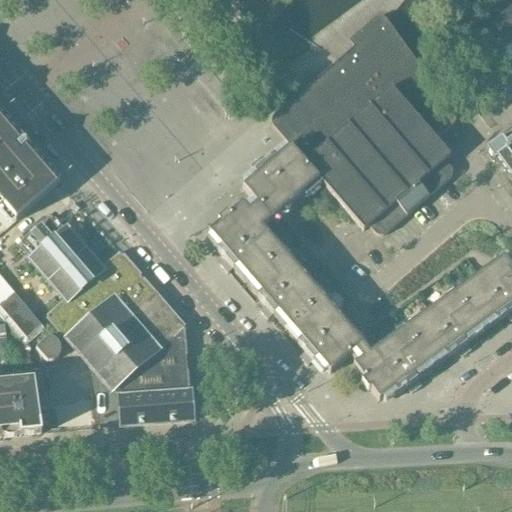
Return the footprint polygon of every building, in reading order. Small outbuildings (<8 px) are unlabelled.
[(174,80),(197,62),(153,5),(130,23),(174,80)] [(511,47),(511,8),(476,35),(492,58),(510,45),(511,47)] [(272,129),(289,149),(318,182),(362,233),(367,229),(374,236),(375,237),(376,238),(377,238),(378,238),(381,238),(382,238),(385,237),(449,181),(450,180),(451,179),(451,178),(451,177),(451,175),(451,174),(451,173),(450,172),(450,170),(444,163),(449,159),(435,142),(453,126),(454,125),(454,124),(455,123),(455,121),(455,120),(455,119),(454,117),(386,23),(385,22),(384,21),(383,20),(382,20),(380,19),(379,19),(378,19),(376,20),(375,20),(374,21),(348,43),(353,49),(338,62),(317,80),(273,118),(272,119),(272,120),(271,121),(271,122),(271,123),(270,124),(271,125),(271,126),(271,127),(272,129)] [(4,123),(0,125),(0,151),(17,137),(4,123)] [(211,145),(227,162),(251,141),(235,124),(211,145)] [(0,184),(33,156),(17,137),(0,151),(0,184)] [(511,184),(511,139),(505,144),(500,138),(493,143),(494,144),(485,150),(494,162),(495,161),(511,184)] [(271,223),(287,209),(318,182),(289,149),(274,162),(271,158),(263,165),(258,160),(249,168),(257,177),(241,190),(251,201),(243,209),(262,231),(271,223)] [(33,156),(0,184),(0,203),(3,208),(46,171),(33,156)] [(46,171),(3,208),(17,223),(59,186),(46,171)] [(280,255),(262,231),(243,209),(241,207),(227,219),(225,216),(217,223),(219,226),(208,235),(221,251),(217,254),(224,262),(219,267),(226,276),(236,268),(249,283),(280,255)] [(42,220),(21,238),(25,242),(19,247),(32,261),(29,263),(64,304),(101,272),(66,231),(63,234),(51,220),(46,224),(42,220)] [(322,300),(280,255),(249,283),(261,297),(257,301),(264,309),(259,313),(267,322),(276,314),(289,329),(322,300)] [(62,338),(136,275),(120,256),(101,272),(64,304),(46,320),(62,338)] [(511,272),(501,257),(452,294),(478,332),(494,320),(497,324),(506,318),(510,324),(511,322),(511,272)] [(189,395),(184,331),(136,275),(62,338),(110,395),(112,393),(118,400),(154,397),(189,395)] [(4,285),(0,287),(0,308),(14,297),(4,285)] [(463,343),(478,332),(452,294),(402,330),(428,368),(444,356),(447,360),(456,354),(460,360),(470,353),(463,343)] [(0,308),(0,318),(4,324),(23,308),(14,297),(0,308)] [(362,348),(335,316),(322,300),(289,329),(301,343),(297,347),(304,355),(299,360),(306,369),(316,361),(329,376),(347,361),(362,348)] [(23,308),(4,324),(25,348),(44,332),(23,308)] [(413,379),(428,368),(402,330),(386,343),(368,355),(362,348),(347,361),(378,404),(395,392),(398,396),(406,390),(410,396),(420,389),(413,379)] [(50,340),(49,340),(48,340),(35,351),(47,365),(49,365),(50,364),(52,364),(54,363),(55,362),(56,361),(57,359),(58,358),(59,356),(59,355),(60,352),(60,351),(60,350),(59,349),(59,347),(58,346),(57,344),(56,343),(54,342),(53,341),(50,340)] [(29,355),(15,357),(18,372),(31,370),(29,355)] [(33,383),(14,385),(20,439),(41,436),(38,416),(33,383)] [(14,385),(0,386),(0,440),(20,439),(14,385)] [(189,395),(154,397),(156,426),(192,424),(189,395)] [(154,397),(118,400),(120,429),(156,426),(154,397)]
